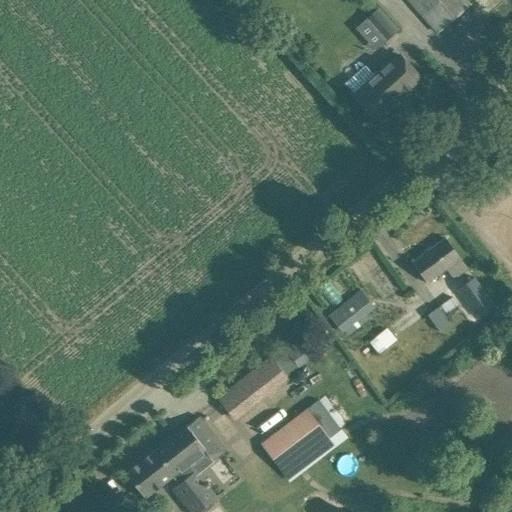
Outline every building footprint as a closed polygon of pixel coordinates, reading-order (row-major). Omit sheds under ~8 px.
[(408,0),(425,18),(438,33),(470,5),(465,0),(408,0)] [(366,19),(384,41),(396,30),(378,9),(366,19)] [(392,107),(408,92),(422,80),(399,54),(374,76),(364,65),(343,84),(374,118),(389,104),(392,107)] [(425,221),(391,249),(415,278),(449,250),(425,221)] [(495,306),(473,277),(457,289),(479,318),(495,306)] [(328,316),(340,332),(372,307),(359,291),(328,316)] [(452,297),(438,306),(444,314),(457,305),(452,297)] [(444,314),(438,306),(427,315),(438,331),(450,323),(444,315),(444,314)] [(309,332),(285,350),(298,366),(321,348),(309,332)] [(218,398),(231,415),(233,417),(285,376),(270,357),(218,398)] [(318,400),(261,443),(285,473),(341,430),(318,400)] [(226,450),(212,433),(200,417),(187,427),(186,425),(125,472),(138,488),(145,498),(172,476),(179,484),(173,489),(190,511),(203,511),(205,511),(207,510),(208,509),(209,508),(210,506),(211,505),(212,503),(213,502),(214,500),(217,498),(196,471),(194,472),(188,464),(204,451),(212,461),(226,450)] [(304,463),(310,471),(330,454),(324,446),(304,463)]
